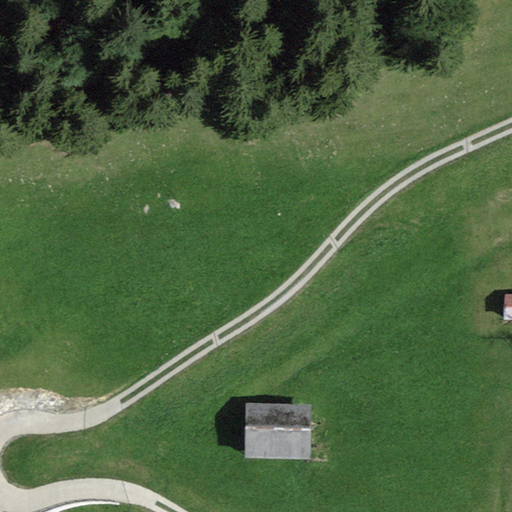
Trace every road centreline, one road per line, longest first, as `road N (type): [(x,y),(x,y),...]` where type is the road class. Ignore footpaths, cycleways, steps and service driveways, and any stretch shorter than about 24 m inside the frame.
road 1 (track): [(0,431),(102,414),(260,312),(389,191),(511,125)]
road 2 (track): [(167,511),(107,489),(25,504),(0,494)]
